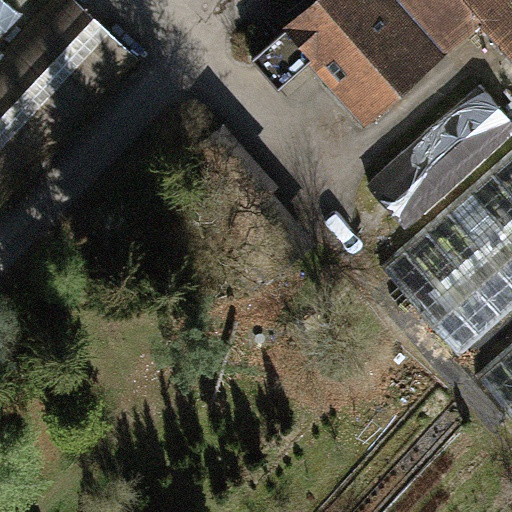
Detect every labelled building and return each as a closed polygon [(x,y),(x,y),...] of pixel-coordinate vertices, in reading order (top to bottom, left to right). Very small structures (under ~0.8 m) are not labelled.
[(0,0),(0,42),(25,17),(6,0),(0,0)] [(53,0),(0,57),(0,206),(3,209),(142,60),(76,0),(53,0)] [(511,0),(309,0),(277,27),(361,127),(486,24),(511,55),(511,0)] [(511,106),(488,81),(377,186),(414,225),(511,132),(511,106)] [(511,144),(378,264),(511,412),(511,144)]
